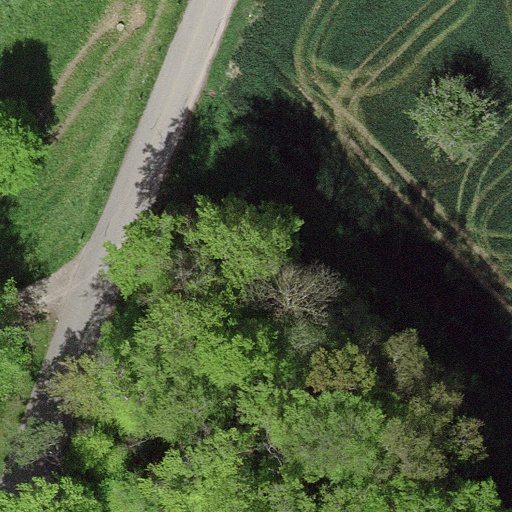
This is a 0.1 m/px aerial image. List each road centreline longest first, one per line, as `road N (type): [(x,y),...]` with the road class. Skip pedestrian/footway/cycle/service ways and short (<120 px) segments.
road 1 (unclassified): [(212,0),(27,511)]
road 2 (track): [(0,309),(116,256)]
